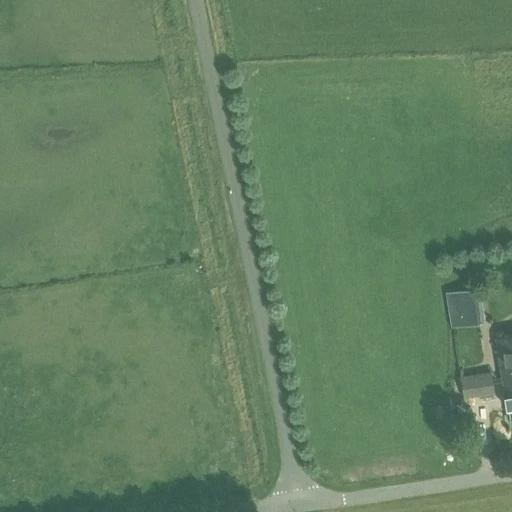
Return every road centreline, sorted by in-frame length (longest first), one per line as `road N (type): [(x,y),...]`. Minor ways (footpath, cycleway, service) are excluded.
road 1 (unclassified): [(301,505),(195,0)]
road 2 (unclassified): [(511,473),(301,505)]
